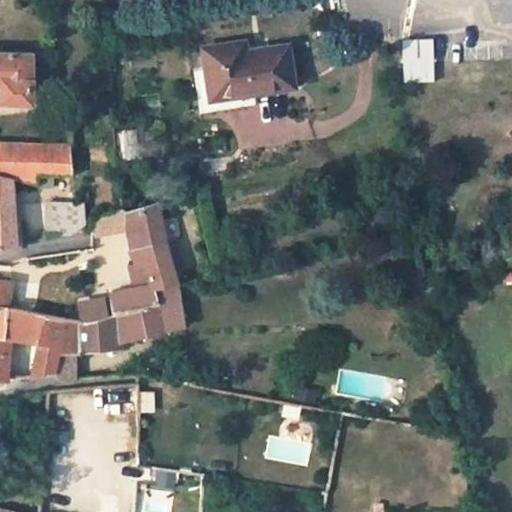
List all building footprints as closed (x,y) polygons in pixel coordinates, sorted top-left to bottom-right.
[(403,39),(403,81),(434,81),(434,39),(403,39)] [(248,41),(237,42),(238,52),(249,50),(248,41)] [(237,42),(203,47),(205,69),(209,97),(254,91),(293,85),(288,44),(249,50),(238,52),(237,42)] [(0,82),(1,83),(1,101),(30,101),(29,55),(0,54),(0,82)] [(205,69),(194,70),(199,112),(256,104),(254,91),(209,97),(205,69)] [(69,146),(0,143),(0,174),(10,177),(36,182),(36,174),(72,174),(69,146)] [(11,203),(10,177),(0,174),(0,245),(14,245),(13,241),(11,203)] [(36,182),(37,186),(45,186),(44,206),(60,207),(60,232),(69,233),(78,227),(80,224),(86,222),(85,201),(82,197),(82,192),(76,193),(74,174),(72,174),(36,174),(36,182)] [(13,241),(22,241),(19,203),(11,203),(13,241)] [(176,283),(158,205),(127,212),(129,229),(131,244),(136,264),(130,265),(135,288),(113,292),(115,314),(159,304),(156,288),(176,283)] [(122,207),(91,219),(92,235),(94,236),(129,229),(127,212),(122,207)] [(96,276),(92,247),(67,250),(62,275),(96,276)] [(30,256),(25,282),(31,283),(31,286),(58,291),(62,275),(67,250),(36,253),(30,256)] [(3,376),(4,364),(9,365),(12,343),(6,343),(7,333),(10,306),(8,306),(12,279),(0,277),(0,379),(2,379),(3,376)] [(78,353),(122,349),(123,340),(182,326),(176,283),(156,288),(159,304),(115,314),(107,315),(84,321),(68,318),(59,355),(78,353)] [(107,315),(104,302),(84,306),(84,321),(107,315)] [(70,304),(67,317),(68,318),(84,321),(84,306),(70,304)] [(39,339),(44,313),(10,306),(7,333),(39,339)] [(39,339),(34,374),(56,370),(59,355),(68,318),(67,317),(44,313),(39,339)] [(78,353),(59,355),(56,370),(55,373),(61,381),(76,380),(78,367),(78,353)] [(89,387),(89,397),(104,396),(104,385),(89,387)] [(30,391),(30,403),(39,402),(40,391),(30,391)] [(85,428),(84,456),(100,456),(102,428),(85,428)] [(138,464),(136,511),(205,511),(206,499),(189,497),(190,472),(138,464)] [(189,497),(206,499),(207,474),(190,472),(189,497)] [(331,478),(319,475),(318,484),(329,487),(331,478)] [(40,502),(72,506),(74,488),(42,485),(40,502)] [(381,503),(379,502),(377,502),(375,503),(374,505),(374,508),(375,510),(377,511),(380,511),(381,509),(383,507),(382,505),(381,503)]
